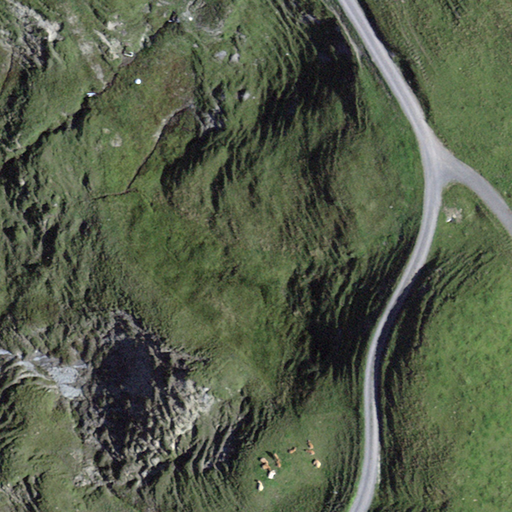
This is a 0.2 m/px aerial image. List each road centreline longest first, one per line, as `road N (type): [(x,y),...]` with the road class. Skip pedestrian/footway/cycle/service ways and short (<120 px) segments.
road 1 (track): [(432,147),(432,214),(372,367),(371,470)]
road 2 (track): [(511,223),(432,147),(347,0)]
